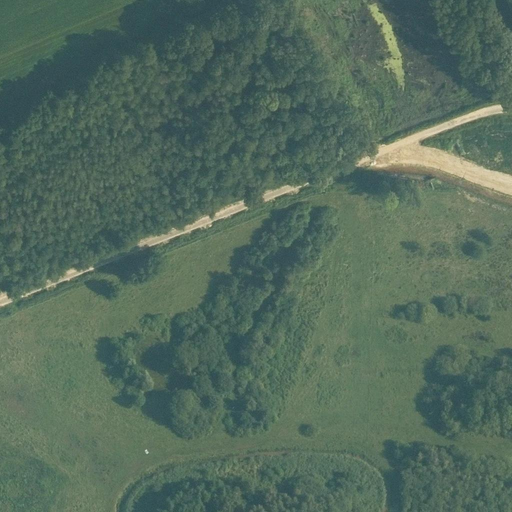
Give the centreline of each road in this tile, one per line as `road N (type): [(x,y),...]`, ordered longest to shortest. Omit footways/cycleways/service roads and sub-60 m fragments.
road 1 (unclassified): [(0,303),(345,167),(392,156)]
road 2 (motorway): [(372,0),(394,52),(438,110),(511,149)]
road 3 (unclassified): [(313,0),(386,113),(392,156)]
road 4 (motorway): [(511,126),(443,73),(402,0)]
road 5 (unclassified): [(511,185),(442,160),(392,156)]
